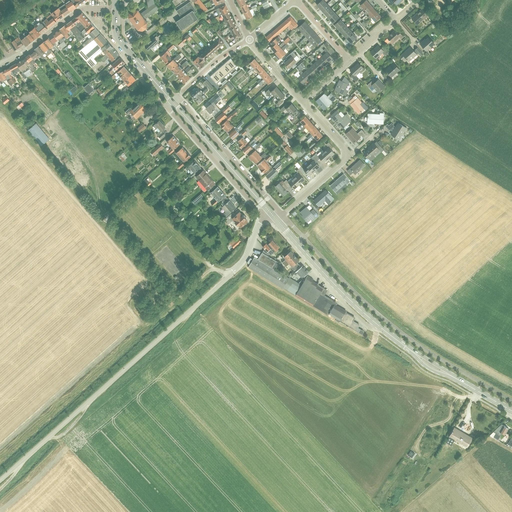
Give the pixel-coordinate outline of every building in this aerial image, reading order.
[(77,7),(71,0),(70,0),(67,3),(66,2),(66,1),(64,0),(62,0),(65,4),(71,11),(77,7)] [(321,9),(327,4),(323,0),(321,0),(317,5),(321,9)] [(364,9),(370,4),(366,0),(365,0),(360,5),(364,9)] [(267,1),(261,4),(264,9),(270,6),(267,1)] [(181,30),(198,19),(194,13),(197,12),(190,2),(176,11),(181,18),(176,22),(181,30)] [(154,3),(150,6),(143,12),(143,13),(141,14),(138,11),(139,10),(138,10),(134,9),(133,8),(133,9),(132,10),(130,11),(130,12),(129,12),(128,12),(129,13),(129,17),(128,17),(128,18),(129,18),(132,21),(131,22),(132,22),(135,25),(134,26),(135,26),(138,29),(137,30),(138,30),(143,31),(143,30),(144,30),(145,31),(147,30),(146,28),(147,28),(148,28),(147,27),(147,23),(148,23),(148,22),(147,22),(144,19),(147,17),(159,9),(154,3)] [(65,4),(59,8),(64,16),(71,11),(65,4)] [(246,4),(240,7),(244,13),(249,10),(252,9),(251,7),(248,8),(246,4)] [(331,8),(327,4),(321,9),(325,14),(331,8)] [(366,15),(368,13),(373,8),(370,4),(364,9),(366,11),(364,13),(366,15)] [(219,16),(222,15),(229,11),(226,5),(219,9),(216,10),(219,16)] [(59,8),(53,12),(51,13),(52,15),(57,21),(64,16),(59,8)] [(331,8),(325,14),(329,18),(335,13),(331,8)] [(371,17),(377,12),(373,8),(368,13),(369,15),(368,17),(370,19),(371,17)] [(417,25),(428,15),(422,9),(412,18),(417,25)] [(253,16),(249,10),(244,13),(247,19),(253,16)] [(229,11),(222,15),(225,21),(232,18),(229,11)] [(381,17),(377,12),(371,17),(375,22),(381,17)] [(75,35),(76,36),(80,41),(84,37),(84,38),(86,36),(84,34),(82,32),(91,23),(82,13),(67,24),(71,30),(74,33),(75,35)] [(335,13),(329,18),(333,23),(339,18),(335,13)] [(47,18),(43,22),(45,25),(46,24),(49,28),(56,22),(53,18),(50,14),(46,18),(47,18)] [(290,16),(287,19),(291,24),(294,26),(297,24),(290,16)] [(235,24),(232,18),(225,21),(228,27),(235,24)] [(282,23),(286,28),(291,24),(287,19),(282,23)] [(338,29),(345,24),(340,19),(334,24),(338,29)] [(40,21),(34,26),(35,27),(41,34),(47,29),(44,25),(42,23),(42,24),(40,21)] [(297,27),(294,30),(297,32),(299,30),(302,32),(309,26),(305,22),(298,28),(297,27)] [(95,28),(91,23),(82,32),(84,34),(88,30),(90,33),(95,28)] [(67,24),(60,29),(64,36),(66,39),(69,36),(74,33),(71,30),(67,24)] [(235,24),(228,27),(232,34),(239,30),(235,24)] [(345,24),(338,29),(343,34),(349,28),(345,24)] [(302,32),(299,35),(301,37),(304,35),(306,37),(313,31),(309,26),(302,32)] [(31,31),(29,32),(30,33),(35,39),(41,34),(35,27),(31,31)] [(95,28),(90,33),(89,34),(92,37),(82,45),(84,47),(91,42),(94,39),(100,34),(100,33),(95,28)] [(353,33),(349,28),(343,34),(347,38),(353,33)] [(60,29),(54,33),(59,39),(62,43),(59,45),(62,49),(64,47),(67,45),(61,38),(64,36),(60,29)] [(239,30),(232,34),(233,35),(230,37),(231,39),(233,38),(235,40),(242,36),(239,30)] [(306,37),(303,39),(305,42),(308,39),(310,41),(310,42),(317,35),(313,31),(306,37)] [(400,39),(403,36),(398,31),(396,33),(394,31),(384,40),(387,43),(390,41),(392,43),(399,37),(400,39)] [(23,34),(24,35),(26,37),(30,43),(35,39),(30,33),(27,35),(25,32),(23,34)] [(54,33),(49,38),(54,45),(55,45),(54,43),(59,39),(54,33)] [(91,42),(84,47),(78,52),(85,60),(107,41),(100,33),(100,34),(94,39),(91,42)] [(357,37),(353,33),(347,38),(351,43),(357,37)] [(21,37),(20,38),(21,40),(26,46),(30,43),(26,37),(24,35),(21,37)] [(310,41),(307,44),(309,46),(312,44),(315,47),(322,40),(317,35),(310,42),(310,41)] [(282,44),(280,41),(282,40),(279,36),(271,43),(274,46),(271,48),(276,53),(286,44),(288,42),(291,40),(289,37),(282,44)] [(15,51),(23,45),(18,37),(10,43),(15,51)] [(426,51),(434,44),(429,37),(424,41),(423,40),(420,44),(426,51)] [(54,45),(49,38),(44,41),(50,48),(53,46),(54,47),(53,47),(57,52),(59,50),(56,46),(55,45),(54,45)] [(160,46),(158,43),(157,44),(157,43),(158,42),(154,38),(145,46),(149,50),(151,47),(152,48),(152,49),(154,51),(160,46)] [(215,42),(220,47),(224,44),(219,38),(215,42)] [(106,54),(113,48),(107,41),(85,60),(92,68),(98,62),(94,59),(103,51),(106,54)] [(39,46),(44,52),(47,56),(52,53),(49,49),(49,48),(44,42),(39,46)] [(220,47),(215,42),(210,47),(215,52),(220,47)] [(169,51),(175,46),(172,43),(166,48),(169,51)] [(286,44),(276,53),(280,59),(286,54),(284,51),(285,49),(288,46),(286,44)] [(385,55),(389,52),(383,46),(381,48),(378,45),(370,52),(376,58),(382,53),(385,55)] [(44,52),(39,46),(35,49),(35,50),(41,57),(44,61),(46,59),(41,54),(44,52)] [(215,52),(210,47),(204,51),(209,57),(215,52)] [(421,56),(423,54),(417,48),(415,50),(416,50),(414,51),(410,47),(400,57),(403,60),(406,58),(409,61),(418,53),(421,56)] [(112,61),(119,55),(113,48),(106,54),(100,59),(103,62),(109,57),(112,61)] [(323,56),(329,62),(333,58),(327,52),(328,51),(325,49),(324,50),(326,52),(323,56)] [(41,57),(35,50),(30,54),(35,60),(39,57),(40,58),(41,57)] [(167,65),(173,60),(170,56),(171,55),(167,51),(160,57),(167,65)] [(209,57),(204,51),(199,57),(201,59),(204,62),(209,57)] [(296,57),(297,56),(293,52),(286,58),(288,60),(284,63),(289,68),(297,61),(295,60),(294,59),(296,57)] [(321,57),(318,60),(324,67),(329,62),(323,56),(320,53),(319,54),(321,57)] [(30,54),(26,57),(31,63),(29,64),(34,70),(36,69),(33,64),(36,62),(35,60),(30,54)] [(179,55),(173,60),(167,65),(172,69),(178,64),(175,61),(177,60),(177,61),(181,57),(179,55)] [(199,57),(194,61),(196,63),(201,69),(205,65),(203,63),(204,62),(201,59),(199,57)] [(317,61),(313,64),(313,65),(319,71),(324,67),(318,60),(316,57),(314,59),(317,61)] [(112,74),(125,63),(120,58),(112,65),(115,67),(113,69),(110,72),(112,74)] [(231,58),(225,63),(232,70),(237,66),(231,58)] [(27,65),(23,59),(17,63),(21,70),(22,71),(23,73),(30,69),(27,65)] [(250,63),(254,68),(259,64),(255,59),(250,63)] [(178,64),(172,69),(176,74),(182,69),(187,64),(185,62),(181,65),(182,66),(181,68),(178,64)] [(312,65),(308,69),(314,76),(319,71),(313,65),(313,64),(311,62),(309,63),(312,65)] [(17,63),(10,67),(12,71),(14,74),(15,73),(21,70),(17,63)] [(225,63),(220,67),(227,75),(232,70),(225,63)] [(356,81),(359,78),(360,77),(361,74),(359,72),(364,68),(359,63),(350,70),(353,74),(351,76),(356,81)] [(392,77),(400,70),(394,63),(385,70),(387,72),(385,74),(385,73),(383,75),(387,80),(389,78),(388,77),(390,76),(392,77)] [(259,64),(254,68),(259,74),(264,69),(259,64)] [(117,72),(112,76),(114,79),(116,76),(119,74),(121,77),(128,70),(124,66),(117,72)] [(301,70),(303,73),(309,80),(314,76),(308,69),(306,66),(301,70)] [(10,67),(3,71),(6,76),(7,75),(9,78),(9,79),(10,78),(11,79),(12,77),(10,73),(11,73),(12,75),(14,74),(12,71),(10,67)] [(182,69),(176,74),(180,79),(191,69),(189,67),(186,70),(187,71),(185,73),(182,69)] [(220,67),(215,72),(222,79),(227,75),(220,67)] [(193,71),(191,69),(180,79),(184,83),(190,78),(187,74),(188,73),(189,74),(193,71)] [(264,69),(259,74),(264,79),(269,75),(264,69)] [(125,81),(132,75),(128,70),(125,74),(121,77),(125,81)] [(303,73),(301,70),(300,71),(302,74),(298,78),(304,85),(309,80),(303,73)] [(3,71),(0,72),(0,77),(3,82),(8,79),(9,78),(7,75),(6,76),(3,71)] [(215,72),(210,76),(216,84),(222,79),(215,72)] [(123,83),(122,84),(123,86),(127,83),(129,85),(136,79),(132,75),(125,81),(123,83)] [(273,80),(269,75),(264,79),(268,84),(273,80)] [(340,80),(335,90),(346,95),(348,91),(345,90),(348,84),(350,82),(345,77),(342,81),(340,80)] [(373,80),(367,85),(372,91),(375,89),(378,93),(385,87),(378,80),(375,82),(373,80)] [(89,83),(85,87),(90,93),(94,90),(93,88),(89,83)] [(275,97),(281,91),(277,87),(273,90),(271,88),(266,93),(270,97),(273,94),(275,97)] [(191,94),(195,99),(196,98),(196,97),(202,92),(198,88),(191,94)] [(196,97),(196,98),(201,102),(206,97),(203,94),(208,90),(206,89),(202,92),(196,97)] [(285,96),(281,91),(275,97),(279,101),(276,104),(278,107),(283,102),(281,100),(285,96)] [(322,96),(316,101),(324,110),(332,102),(336,99),(336,98),(331,93),(327,96),(325,93),(322,96)] [(353,98),(349,101),(351,104),(350,104),(359,114),(364,110),(365,111),(368,108),(363,102),(362,103),(355,95),(353,97),(353,98)] [(211,104),(206,108),(211,113),(214,116),(221,110),(216,104),(218,102),(214,97),(209,101),(211,104)] [(137,118),(147,109),(141,102),(132,110),(130,108),(125,112),(128,115),(131,112),(137,118)] [(290,114),(296,108),(292,104),(288,107),(286,105),(280,110),(283,112),(286,109),(290,114)] [(224,113),(231,107),(229,105),(222,111),(223,112),(215,119),(219,123),(227,116),(224,113)] [(300,113),(296,108),(290,114),(294,118),(291,121),(293,124),(299,119),(296,116),(300,113)] [(235,111),(231,114),(226,118),(228,120),(221,125),(227,132),(233,126),(228,121),(237,113),(235,111)] [(343,128),(351,121),(346,115),(342,118),(336,111),(332,115),(333,117),(332,119),(340,127),(341,126),(343,128)] [(383,121),(383,114),(380,114),(380,115),(368,114),(368,116),(367,116),(367,118),(368,118),(368,123),(371,123),(380,123),(380,121),(383,121)] [(300,121),(303,124),(298,129),(299,130),(310,121),(306,116),(300,121)] [(155,121),(153,123),(155,124),(153,125),(157,129),(158,127),(162,131),(163,133),(165,131),(164,129),(166,127),(160,121),(159,120),(156,123),(155,121)] [(310,121),(299,130),(301,132),(304,130),(307,133),(309,131),(314,126),(310,121)] [(143,123),(137,129),(141,134),(147,128),(143,123)] [(395,127),(392,124),(389,126),(388,124),(386,126),(390,131),(391,130),(393,131),(391,135),(398,139),(400,135),(401,136),(407,128),(399,123),(395,129),(393,128),(395,127)] [(36,124),(28,130),(41,146),(49,139),(36,124)] [(235,128),(229,134),(233,139),(239,133),(237,131),(238,129),(237,128),(235,126),(234,128),(235,128)] [(314,126),(309,131),(312,134),(307,138),(308,140),(319,131),(314,126)] [(354,143),(360,137),(362,136),(363,138),(366,135),(362,130),(357,134),(353,128),(346,134),(354,143)] [(245,130),(237,137),(240,140),(238,141),(240,144),(238,145),(241,148),(248,143),(248,142),(249,141),(250,140),(247,138),(245,139),(244,138),(245,137),(244,136),(244,135),(247,132),(245,130)] [(323,135),(319,131),(308,140),(310,142),(315,137),(317,140),(323,135)] [(147,136),(143,132),(135,139),(139,143),(147,136)] [(174,149),(180,144),(174,136),(167,142),(172,148),(168,152),(170,154),(175,150),(174,149)] [(257,145),(255,142),(256,140),(255,139),(243,149),(247,154),(254,147),(256,150),(261,145),(259,143),(257,145)] [(290,155),(294,152),(284,141),(282,143),(285,147),(284,148),(290,155)] [(329,147),(324,152),(329,158),(334,153),(331,149),(333,147),(329,142),(326,144),(329,147)] [(380,146),(377,143),(376,142),(374,144),(373,143),(369,147),(370,148),(364,154),(368,159),(373,154),(374,155),(380,151),(381,152),(383,150),(380,146)] [(160,144),(151,153),(154,156),(163,147),(160,144)] [(185,162),(191,156),(188,152),(187,152),(183,147),(176,153),(183,161),(177,166),(179,169),(186,163),(185,162)] [(263,161),(268,156),(265,153),(261,156),(255,150),(249,156),(252,160),(252,159),(256,163),(261,158),(263,161)] [(329,158),(324,152),(323,150),(317,154),(316,153),(314,155),(318,161),(321,158),(324,162),(329,158)] [(123,153),(118,157),(122,162),(127,158),(123,153)] [(268,156),(263,161),(257,165),(260,169),(264,173),(272,167),(267,161),(272,158),(269,155),(268,156)] [(318,161),(314,155),(311,157),(314,161),(309,165),(314,171),(320,166),(316,162),(318,161)] [(356,175),(366,166),(360,159),(350,168),(347,171),(351,175),(353,172),(356,175)] [(195,160),(188,166),(191,169),(192,169),(191,170),(190,172),(190,173),(191,174),(190,175),(192,177),(196,174),(196,175),(202,170),(200,168),(201,167),(198,164),(195,160)] [(275,170),(281,164),(279,162),(273,168),(274,169),(266,176),(270,180),(278,173),(275,170)] [(301,166),(299,168),(303,174),(306,172),(309,176),(314,171),(309,165),(304,169),(301,166)] [(299,174),(294,178),(299,184),(304,180),(301,176),(303,174),(299,168),(296,171),(299,174)] [(207,190),(215,184),(204,171),(196,177),(207,190)] [(347,184),(350,182),(343,175),(330,186),(335,192),(345,183),(347,184)] [(287,180),(284,182),(289,187),(291,185),(294,188),(299,184),(294,178),(289,183),(287,180)] [(289,187),(284,182),(283,180),(275,186),(283,196),(287,192),(285,190),(289,187)] [(217,187),(211,193),(216,199),(212,203),(214,205),(221,199),(224,202),(228,199),(217,187)] [(328,204),(334,199),(327,191),(321,196),(321,195),(316,199),(317,199),(314,201),(319,206),(325,200),(328,204)] [(224,202),(222,204),(223,206),(222,207),(226,212),(223,215),(226,218),(229,215),(232,212),(232,211),(236,208),(228,199),(224,202)] [(312,221),(318,215),(314,210),(311,212),(307,207),(300,212),(303,215),(302,216),(307,222),(310,219),(312,221)] [(232,212),(229,215),(226,218),(224,220),(228,225),(232,221),(237,227),(239,225),(240,227),(242,226),(243,226),(246,224),(245,223),(247,221),(246,219),(246,217),(244,215),(243,215),(242,215),(240,212),(236,215),(233,212),(232,212)] [(267,255),(269,253),(270,255),(278,248),(272,241),(268,245),(267,244),(263,247),(264,248),(262,252),(267,255)] [(294,271),(300,266),(297,262),(299,260),(291,251),(284,257),(286,259),(282,263),(286,267),(289,264),(292,266),(291,267),(294,271)] [(279,263),(267,255),(262,252),(258,259),(254,257),(248,267),(282,288),(283,287),(324,313),(324,314),(328,315),(339,322),(340,321),(362,334),(363,333),(363,331),(361,330),(357,328),(359,325),(353,321),(354,318),(345,312),(342,310),(343,309),(338,306),(338,307),(334,305),(335,303),(320,294),(323,289),(326,292),(327,291),(321,288),(317,285),(318,284),(312,281),(313,279),(307,276),(304,280),(302,279),(298,283),(289,278),(275,270),(279,263)] [(302,278),(309,272),(303,266),(296,272),(301,277),(302,278)] [(504,435),(508,428),(504,425),(501,424),(493,432),(489,435),(493,437),(494,436),(498,439),(502,433),(504,435)] [(454,428),(450,436),(460,442),(461,441),(468,445),(471,438),(454,428)]
